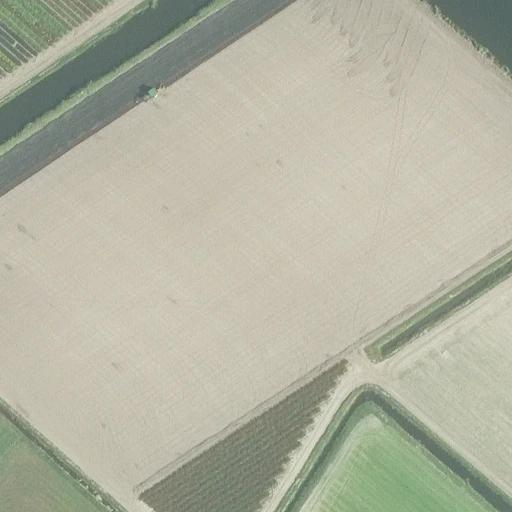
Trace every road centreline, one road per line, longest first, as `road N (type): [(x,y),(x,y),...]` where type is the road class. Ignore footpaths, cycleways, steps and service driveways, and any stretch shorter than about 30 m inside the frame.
road 1 (track): [(511,492),(365,368),(268,511)]
road 2 (track): [(133,511),(0,391)]
